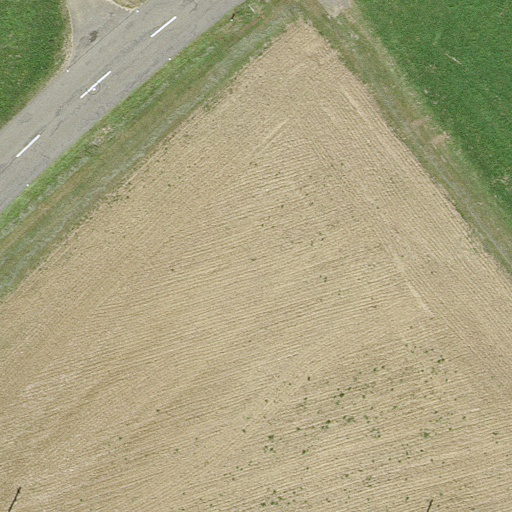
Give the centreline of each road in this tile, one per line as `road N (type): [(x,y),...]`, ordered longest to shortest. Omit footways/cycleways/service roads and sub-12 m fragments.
road 1 (track): [(332,0),(511,234)]
road 2 (tertiary): [(187,0),(116,46),(0,171)]
